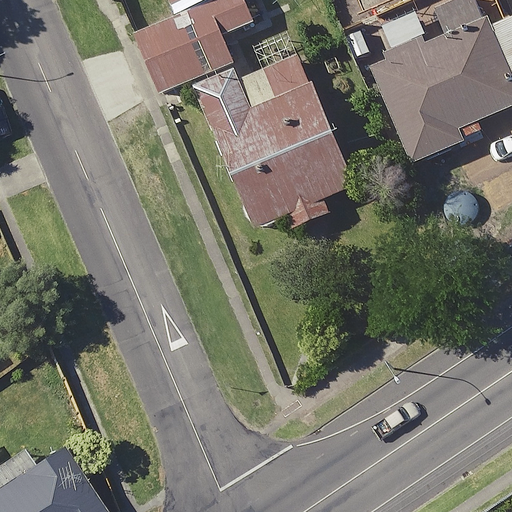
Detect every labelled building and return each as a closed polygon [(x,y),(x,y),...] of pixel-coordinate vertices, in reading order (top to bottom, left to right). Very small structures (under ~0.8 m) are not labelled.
[(241,19),(234,0),(160,0),(164,10),(126,25),(150,89),(221,62),(210,31),(241,19)] [(505,102),(473,18),(364,61),(403,161),(472,134),(466,118),(505,102)] [(343,182),(286,51),(188,94),(251,237),(319,207),(313,194),(343,182)] [(471,181),(461,161),(420,180),(430,201),(471,181)] [(15,502),(0,479),(0,511),(109,511),(75,461),(15,502)]
